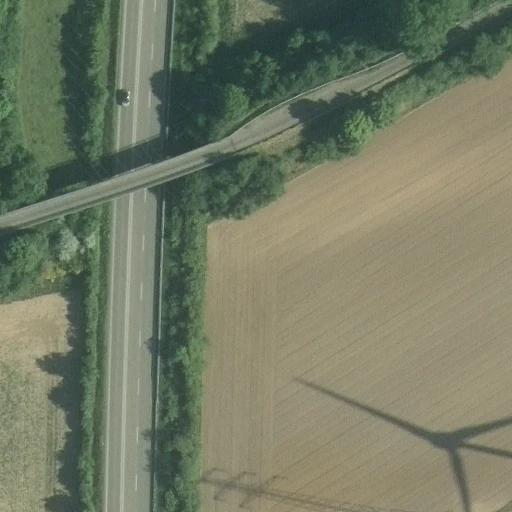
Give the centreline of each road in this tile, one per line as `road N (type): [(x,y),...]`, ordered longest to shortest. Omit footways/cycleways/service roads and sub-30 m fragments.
road 1 (unclassified): [(511,2),(232,144),(0,223)]
road 2 (trunk): [(145,0),(130,511)]
